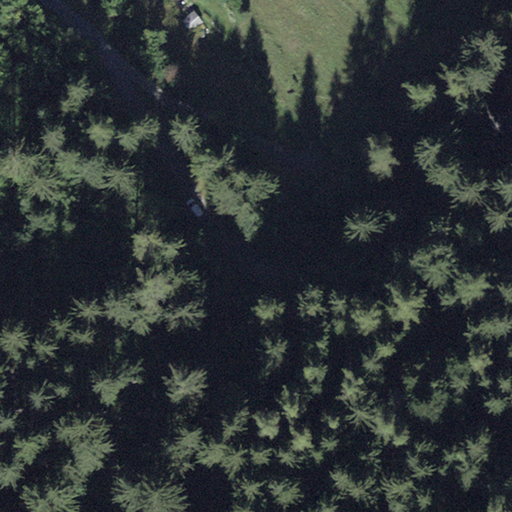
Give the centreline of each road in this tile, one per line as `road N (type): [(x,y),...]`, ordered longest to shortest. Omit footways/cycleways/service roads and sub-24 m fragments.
road 1 (track): [(111,60),(153,90),(307,162),(306,143),(213,38)]
road 2 (track): [(53,0),(122,72),(196,193)]
